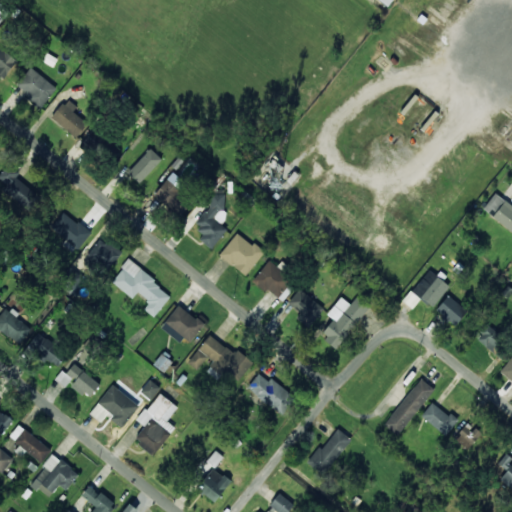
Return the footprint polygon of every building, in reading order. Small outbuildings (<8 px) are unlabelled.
[(395,0),(379,0),(390,8),(395,0)] [(0,72),(4,76),(17,61),(0,46),(0,72)] [(39,108),(57,88),(31,67),(17,84),(30,95),(27,99),(39,108)] [(77,106),(66,98),(52,119),(77,137),(88,122),(73,111),(77,106)] [(103,150),(103,133),(85,133),(85,150),(103,150)] [(139,183),(162,159),(150,148),(127,172),(139,183)] [(16,177),(20,172),(9,163),(0,174),(0,185),(32,211),(43,198),(16,177)] [(182,216),(193,200),(179,190),(186,181),(171,171),(154,196),(182,216)] [(227,229),(221,224),(228,215),(220,209),(227,199),(218,192),(194,223),(205,232),(199,239),(211,248),(227,229)] [(511,231),(511,205),(495,192),(482,209),(511,231)] [(78,249),(91,232),(64,211),(49,229),(66,243),(68,241),(78,249)] [(244,275),(263,253),(239,232),(219,253),(244,275)] [(121,252),(98,234),(84,252),(107,270),(121,252)] [(111,281),(133,298),(137,292),(150,301),(144,309),(154,317),(172,293),(128,260),(111,281)] [(280,301),(295,282),(269,260),(253,279),(280,301)] [(432,307),(449,285),(429,269),(404,302),(412,308),(420,298),(432,307)] [(297,318),(309,327),(324,308),(299,288),(288,303),(301,313),(297,318)] [(435,310),(455,326),(467,310),(447,295),(435,310)] [(341,296),(327,314),(333,319),(320,334),(336,347),(370,307),(356,296),(350,304),(341,296)] [(204,324),(178,304),(163,324),(175,333),(176,332),(190,342),(204,324)] [(6,307),(0,315),(0,329),(19,344),(32,327),(6,307)] [(475,340),(495,353),(506,337),(486,324),(475,340)] [(26,346),(44,363),(48,358),(56,365),(65,355),(39,332),(26,346)] [(253,361),(236,349),(234,352),(209,334),(188,362),(198,370),(207,358),(238,381),(253,361)] [(66,388),(70,383),(88,398),(100,384),(74,363),(66,373),(62,370),(54,379),(66,388)] [(247,387),(281,415),(294,398),(260,371),(247,387)] [(396,435),(435,390),(422,378),(383,423),(396,435)] [(140,391),(150,399),(160,387),(150,379),(140,391)] [(89,413),(102,423),(107,417),(121,428),(139,405),(112,384),(89,413)] [(153,455),(175,427),(167,420),(178,407),(159,392),(137,420),(144,426),(134,439),(153,455)] [(421,415),(444,435),(457,421),(433,401),(421,415)] [(12,420),(0,410),(0,433),(1,434),(12,420)] [(481,434),(468,422),(454,437),(467,449),(481,434)] [(9,436),(41,462),(51,450),(19,424),(9,436)] [(321,475),(352,440),(338,428),(307,462),(321,475)] [(13,458),(0,447),(0,471),(2,472),(13,458)] [(215,503),(231,481),(214,468),(223,456),(213,449),(198,468),(207,475),(197,488),(215,503)] [(30,483),(48,497),(59,484),(66,490),(79,474),(54,454),(30,483)] [(81,495),(96,505),(90,511),(109,511),(116,504),(89,484),(81,495)] [(269,504),(278,511),(287,511),(294,505),(279,492),(269,504)]
